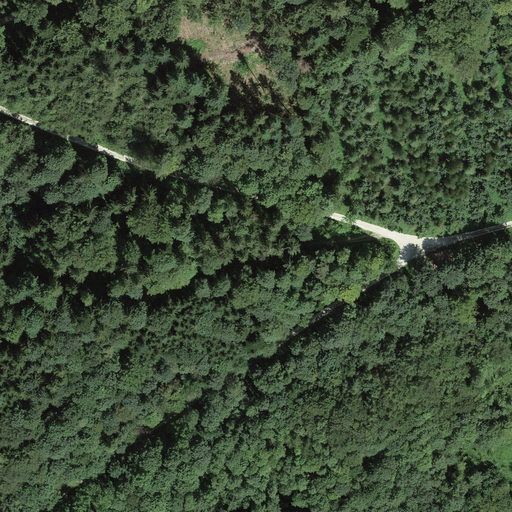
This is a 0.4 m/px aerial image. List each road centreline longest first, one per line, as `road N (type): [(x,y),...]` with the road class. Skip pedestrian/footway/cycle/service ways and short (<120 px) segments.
road 1 (track): [(0,283),(105,289),(258,250),(387,233),(435,241),(511,223)]
road 2 (track): [(415,242),(399,261),(39,511)]
road 3 (track): [(387,233),(161,171),(0,111)]
